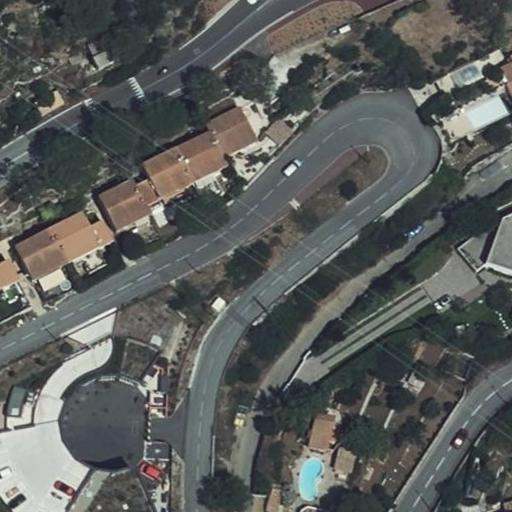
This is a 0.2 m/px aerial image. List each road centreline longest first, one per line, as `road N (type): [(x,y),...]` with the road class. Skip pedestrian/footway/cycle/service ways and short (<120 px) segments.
road 1 (tertiary): [(195,511),(201,395),(222,335),(390,189),(407,161),(402,135),(376,122),(348,129),(238,223),(0,346)]
road 2 (secondary): [(233,29),(0,165)]
road 3 (tertiary): [(511,377),(476,407),(411,511)]
